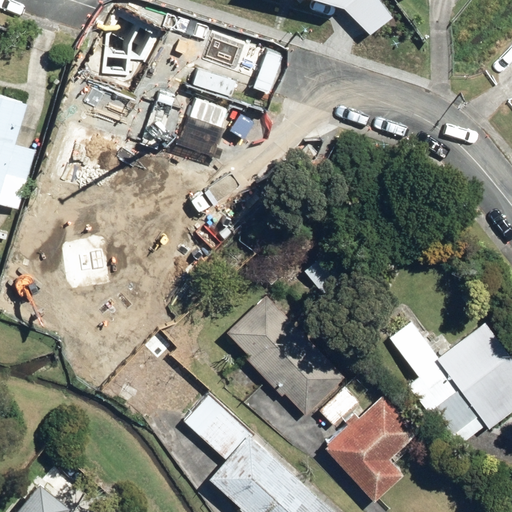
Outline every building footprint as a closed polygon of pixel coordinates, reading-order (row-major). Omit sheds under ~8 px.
[(35,151),(11,144),(24,101),(0,93),(0,206),(17,212),(35,151)] [(62,217),(120,222),(121,200),(140,201),(142,167),(124,166),(126,144),(142,145),(145,109),(131,108),(130,125),(62,120),(59,166),(66,167),(62,217)] [(177,140),(145,184),(217,236),(265,170),(240,152),(223,174),(177,140)] [(340,376),(261,289),(217,329),(296,416),(340,376)] [(52,293),(45,320),(83,330),(90,304),(52,293)] [(409,317),(385,336),(416,376),(404,386),(450,445),(482,421),(486,427),(511,406),(511,361),(480,320),(437,354),(409,317)] [(367,402),(345,380),(315,409),(334,429),(317,446),(370,500),(401,471),(389,459),(413,436),(374,395),(367,402)] [(220,456),(202,476),(241,511),(335,511),(205,392),(181,420),(220,456)] [(68,511),(70,510),(32,479),(4,511),(68,511)]
